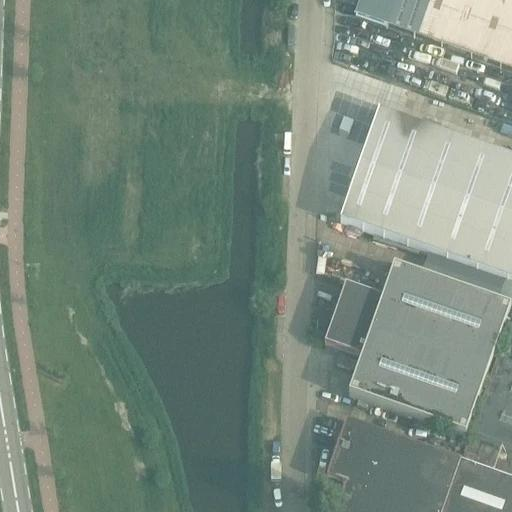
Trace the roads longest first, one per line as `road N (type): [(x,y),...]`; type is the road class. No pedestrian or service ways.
road 1 (unclassified): [(304,0),(292,511)]
road 2 (unknown): [(302,62),(498,131)]
